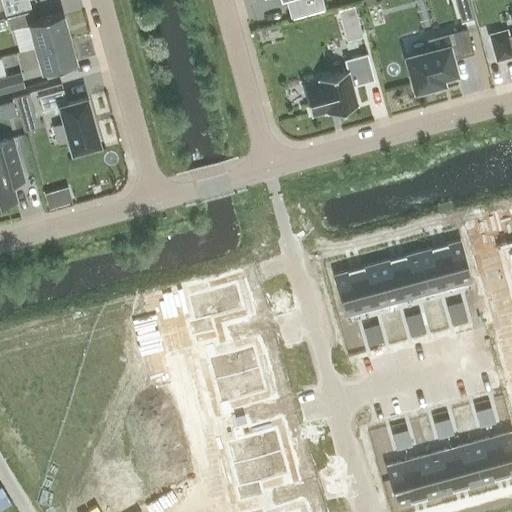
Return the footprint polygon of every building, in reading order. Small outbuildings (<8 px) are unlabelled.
[(1,0),(5,14),(29,7),(27,0),(1,0)] [(340,9),(351,39),(367,33),(356,3),(340,9)] [(29,11),(6,17),(9,30),(28,25),(34,47),(69,37),(62,13),(32,21),(29,11)] [(455,43),(406,56),(415,89),(442,82),(440,76),(454,72),(451,59),(472,53),(466,28),(451,31),(455,43)] [(511,34),(507,36),(505,31),(490,35),(496,59),(511,55),(511,50),(511,49),(511,34)] [(34,47),(41,72),(76,62),(69,37),(34,47)] [(318,81),(302,85),(310,115),(326,110),(327,113),(329,112),(329,113),(337,111),(337,110),(357,105),(352,86),(374,80),(367,53),(343,59),(346,70),(317,78),(318,81)] [(20,72),(0,77),(0,93),(24,87),(20,72)] [(59,107),(71,150),(70,150),(71,152),(73,151),(75,150),(76,154),(96,149),(95,145),(97,144),(97,145),(99,144),(98,142),(86,99),(86,97),(84,97),(84,98),(66,103),(62,89),(38,96),(41,110),(58,105),(59,107)] [(0,109),(3,119),(16,115),(12,100),(0,103),(0,109)] [(0,203),(15,200),(10,183),(24,179),(12,138),(0,140),(0,203)] [(54,207),(76,199),(70,184),(48,192),(54,207)] [(460,239),(438,245),(449,286),(471,280),(460,239)] [(438,245),(417,251),(428,292),(449,286),(438,245)] [(417,251),(396,256),(407,297),(428,292),(417,251)] [(396,256),(375,262),(387,303),(407,297),(396,256)] [(489,257),(477,260),(479,268),(491,265),(489,257)] [(375,262),(355,268),(366,308),(387,303),(375,262)] [(355,268),(333,274),(344,314),(366,308),(355,268)] [(193,320),(186,322),(190,336),(214,329),(210,317),(243,308),(236,282),(187,295),(193,320)] [(498,291),(486,294),(488,302),(500,299),(498,291)] [(500,299),(488,302),(490,310),(502,307),(500,299)] [(461,301),(454,303),(458,318),(466,316),(461,301)] [(454,303),(446,305),(450,320),(458,318),(454,303)] [(420,313),(412,315),(416,330),(424,328),(420,313)] [(412,315),(405,317),(409,332),(416,330),(412,315)] [(378,324),(371,326),(375,341),(382,339),(378,324)] [(371,326),(363,328),(367,343),(375,341),(371,326)] [(508,329),(496,332),(499,342),(511,339),(508,329)] [(17,332),(0,342),(0,373),(20,362),(26,373),(47,360),(40,348),(30,354),(17,332)] [(511,342),(511,339),(499,342),(502,352),(511,348),(511,342)] [(212,343),(204,346),(207,357),(214,380),(259,368),(253,345),(215,355),(212,343)] [(259,368),(214,380),(220,403),(223,415),(231,412),(228,401),(265,391),(259,368)] [(47,389),(10,411),(22,431),(59,409),(47,389)] [(490,406),(483,408),(487,423),(495,421),(490,406)] [(483,408),(475,410),(479,425),(487,423),(483,408)] [(59,409),(22,431),(35,452),(71,430),(59,409)] [(448,417),(441,419),(445,435),(452,432),(448,417)] [(441,419),(433,422),(437,437),(445,435),(441,419)] [(235,439),(225,442),(232,465),(282,451),(276,428),(243,437),(239,425),(232,428),(235,439)] [(406,429),(399,431),(403,446),(411,444),(406,429)] [(511,431),(511,430),(490,436),(501,477),(511,473),(511,431)] [(399,431),(391,433),(395,448),(403,446),(399,431)] [(490,436),(469,441),(480,482),(501,477),(490,436)] [(469,441),(448,447),(459,488),(480,482),(469,441)] [(448,447),(427,453),(438,494),(459,488),(448,447)] [(282,451),(232,465),(237,486),(235,487),(239,500),(262,494),(259,482),(288,474),(282,451)] [(427,453),(406,458),(418,499),(438,494),(427,453)] [(406,458),(385,464),(396,505),(418,499),(406,458)] [(91,463),(55,485),(67,505),(103,483),(91,463)] [(103,483),(67,505),(71,511),(101,511),(116,504),(103,483)]
